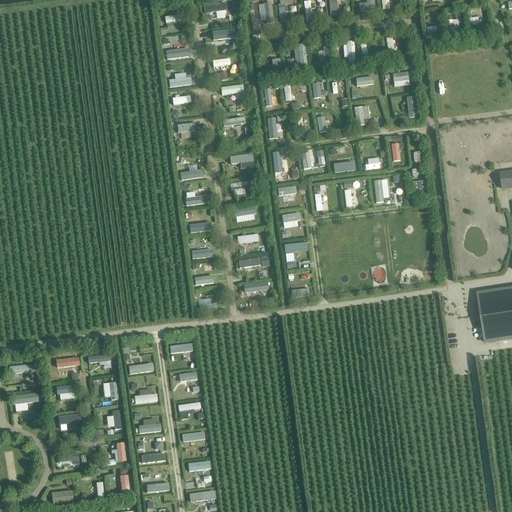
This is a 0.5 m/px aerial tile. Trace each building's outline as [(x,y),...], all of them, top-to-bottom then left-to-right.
[(338,15),(336,0),(328,0),(330,15),(338,15)] [(366,0),(367,4),(357,5),(359,14),(375,12),(373,0),(366,0)] [(388,9),(387,0),(380,0),(382,10),(388,9)] [(306,21),(312,21),(310,1),(303,1),(306,21)] [(225,2),(203,5),(204,13),(227,10),(225,2)] [(284,3),(278,4),(280,22),(286,22),(284,3)] [(178,14),(164,17),(165,24),(180,21),(178,14)] [(479,18),(469,19),(469,26),(479,26),(479,18)] [(459,30),(459,21),(448,21),(449,31),(459,30)] [(167,27),(159,29),(160,37),(165,36),(165,33),(168,33),(167,27)] [(438,37),(436,27),(426,29),(428,39),(438,37)] [(232,31),(211,33),(212,41),(224,39),(225,43),(233,42),(232,31)] [(394,53),(392,37),(386,38),(388,54),(394,53)] [(356,59),(355,44),(346,44),(348,60),(356,59)] [(307,66),(305,48),(298,49),(301,67),(307,66)] [(188,50),(166,53),(167,61),(189,59),(188,50)] [(274,71),(280,70),(279,53),(272,54),(274,71)] [(229,58),(212,61),(213,68),(230,66),(229,58)] [(187,72),(168,74),(169,81),(188,79),(187,72)] [(410,74),(392,76),(393,83),(411,81),(410,74)] [(242,75),(236,76),(238,88),(244,87),(242,75)] [(372,78),(356,80),(357,88),(373,86),(372,78)] [(264,92),(265,102),(275,101),(274,91),(264,92)] [(190,96),(172,98),(173,105),(191,103),(190,96)] [(414,98),(407,99),(409,119),(416,118),(414,98)] [(368,107),(353,109),(356,128),(364,127),(363,120),(369,119),(368,107)] [(175,110),(170,115),(176,120),(180,114),(175,110)] [(244,117),(222,120),(223,128),(245,125),(244,117)] [(194,123),(177,125),(178,133),(195,131),(194,123)] [(175,144),(172,147),(175,150),(181,143),(177,139),(174,143),(175,144)] [(277,148),(269,148),(271,170),(279,169),(277,148)] [(301,148),(302,164),(310,164),(309,148),(301,148)] [(420,152),(413,152),(414,163),(422,162),(420,152)] [(354,163),(333,166),(334,175),(355,172),(354,163)] [(200,168),(182,171),(183,177),(201,175),(200,168)] [(511,174),(501,175),(503,190),(511,188),(511,174)] [(387,180),(373,181),(376,203),(383,202),(383,198),(389,197),(387,180)] [(249,181),(230,184),(231,191),(250,188),(249,181)] [(422,183),(414,184),(415,191),(423,190),(422,183)] [(182,184),(179,189),(185,192),(188,187),(182,184)] [(296,194),(295,186),(277,189),(278,196),(296,194)] [(352,206),(350,190),(344,191),(346,207),(352,206)] [(322,211),(320,194),(314,194),(316,212),(322,211)] [(204,197),(186,199),(187,206),(205,204),(204,197)] [(299,213),(282,215),(283,223),(300,220),(299,213)] [(250,217),(234,219),(235,227),(251,225),(250,217)] [(209,225),(190,227),(191,234),(210,231),(209,225)] [(257,234),(237,237),(238,244),(258,242),(257,234)] [(303,242),(286,244),(287,251),(303,249),(303,242)] [(210,251),(193,254),(194,261),(211,258),(210,251)] [(238,261),(239,268),(260,265),(259,258),(238,261)] [(212,276),(194,278),(195,285),(213,283),(212,276)] [(267,282),(243,286),(244,294),(268,291),(267,282)] [(308,289),(291,291),(292,298),(309,297),(308,289)] [(511,289),(478,294),(486,344),(511,339),(511,289)] [(450,312),(460,310),(459,300),(448,302),(450,312)] [(110,362),(110,355),(87,357),(88,364),(110,362)] [(78,358),(55,360),(56,368),(78,366),(78,358)] [(27,365),(9,367),(10,374),(28,373),(27,365)] [(118,399),(116,383),(109,383),(110,400),(118,399)] [(73,385),(56,387),(57,395),(74,393),(73,385)] [(36,394),(11,397),(12,405),(37,402),(36,394)] [(121,431),(119,411),(113,411),(115,431),(121,431)] [(76,417),(58,419),(59,426),(77,424),(76,417)] [(126,461),(123,443),(115,444),(118,462),(126,461)] [(56,468),(79,466),(77,454),(57,456),(58,464),(55,464),(56,468)] [(129,494),(127,475),(119,476),(121,495),(129,494)] [(104,500),(102,483),(95,483),(97,501),(104,500)] [(72,491),(51,493),(52,505),(73,503),(72,491)] [(84,494),(80,499),(85,502),(89,497),(84,494)]
